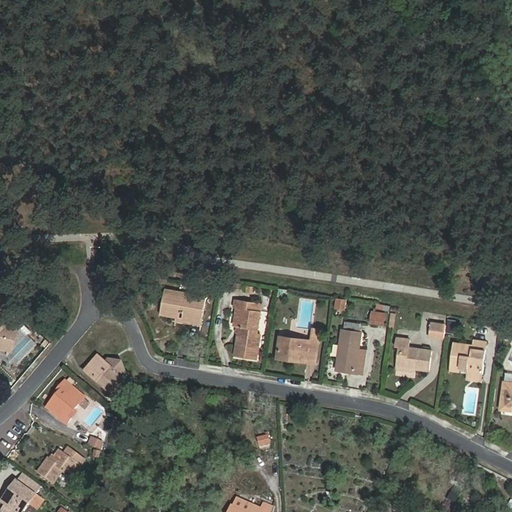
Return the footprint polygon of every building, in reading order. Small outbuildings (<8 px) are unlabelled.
[(158,316),(175,319),(176,314),(181,315),(181,320),(199,323),(204,298),(163,291),(158,316)] [(37,313),(40,297),(29,295),(26,311),(37,313)] [(345,311),(346,299),(334,298),(334,310),(345,311)] [(240,332),(238,331),(236,346),(257,349),(259,335),(256,334),(260,304),(234,300),(233,308),(237,309),(235,327),(239,327),(241,328),(240,332)] [(369,325),(384,326),(385,312),(370,311),(369,325)] [(0,348),(6,349),(10,321),(0,319),(1,313),(0,312),(0,348)] [(181,320),(175,319),(174,324),(199,328),(199,323),(181,320)] [(10,321),(6,349),(5,355),(14,363),(33,342),(10,321)] [(294,358),(294,360),(315,363),(319,331),(312,330),(311,342),(281,337),(279,356),(294,358)] [(429,344),(443,346),(445,333),(431,330),(429,344)] [(356,371),(360,334),(341,331),(336,371),(346,372),(346,370),(356,371)] [(43,347),(48,342),(44,338),(38,343),(43,347)] [(398,366),(414,369),(429,371),(432,352),(409,348),(410,341),(397,339),(396,347),(400,348),(398,366)] [(482,360),(485,361),(488,343),(474,341),(473,347),(454,344),(451,367),(461,369),(469,370),(468,375),(483,377),(485,363),(481,362),(482,360)] [(111,367),(103,360),(95,354),(82,369),(109,392),(125,374),(121,362),(116,362),(111,367)] [(106,356),(103,360),(111,367),(116,362),(121,362),(119,359),(106,356)] [(70,416),(73,412),(85,398),(65,382),(59,389),(63,392),(59,396),(48,409),(67,426),(73,419),(70,416)] [(511,384),(505,384),(501,410),(511,411),(511,384)] [(266,423),(255,426),(258,433),(268,430),(266,423)] [(95,432),(91,445),(102,450),(105,435),(95,432)] [(258,445),(271,444),(269,434),(257,436),(258,445)] [(49,460),(47,459),(46,458),(36,471),(52,482),(62,470),(70,477),(83,459),(67,447),(62,453),(57,449),(53,455),(49,460)] [(0,511),(1,511),(22,511),(35,495),(16,481),(8,493),(11,495),(4,505),(0,510),(0,511)] [(1,502),(4,505),(11,495),(8,493),(1,502)] [(272,511),(275,506),(267,502),(264,509),(256,505),(252,511),(249,511),(235,506),(232,511),(272,511)]
